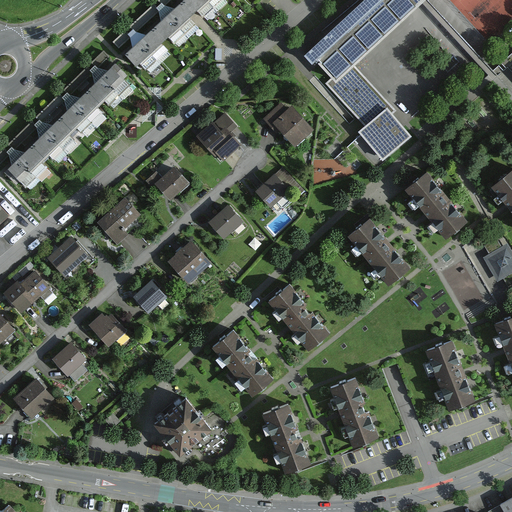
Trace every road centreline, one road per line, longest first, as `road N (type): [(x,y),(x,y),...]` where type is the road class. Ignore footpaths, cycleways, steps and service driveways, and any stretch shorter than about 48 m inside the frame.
road 1 (residential): [(314,0),(0,264)]
road 2 (residential): [(0,388),(254,157)]
road 3 (tertiary): [(258,505),(0,464)]
road 4 (tertiary): [(511,461),(410,498),(309,508)]
road 5 (primary): [(22,79),(117,0)]
